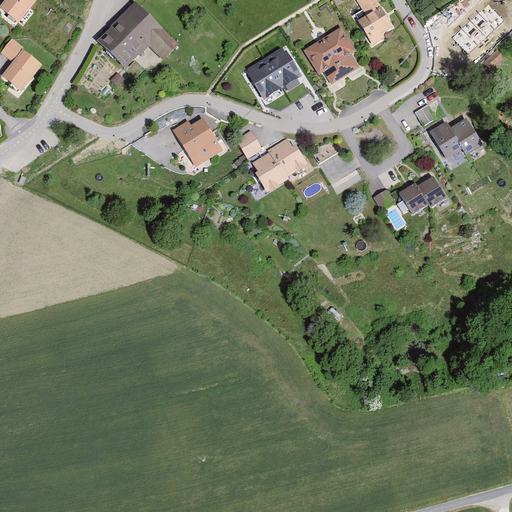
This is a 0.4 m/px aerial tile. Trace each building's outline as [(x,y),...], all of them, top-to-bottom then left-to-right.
[(33,0),(7,0),(0,9),(16,22),(33,0)] [(382,18),(370,0),(357,0),(357,1),(368,20),(358,26),(370,45),(379,40),(377,36),(386,31),(380,19),(382,18)] [(174,49),(134,10),(98,46),(122,69),(146,45),(162,61),(174,49)] [(353,53),(339,29),(301,52),(317,77),(321,74),(328,86),(358,68),(350,55),(353,53)] [(2,56),(13,64),(21,54),(23,52),(12,44),(2,56)] [(257,97),(295,73),(280,49),(242,73),(257,97)] [(37,67),(21,54),(13,64),(2,78),(18,90),(37,67)] [(425,109),(412,115),(420,129),(432,122),(425,109)] [(480,147),(462,120),(448,130),(461,150),(465,157),(480,147)] [(461,150),(448,130),(443,123),(427,133),(444,161),(461,150)] [(185,129),(174,136),(194,167),(217,152),(201,126),(188,134),(185,129)] [(255,145),(250,137),(236,145),(245,161),(259,153),(255,145)] [(268,150),(269,151),(286,178),(294,173),(296,176),(307,170),(293,147),(290,149),(285,140),(268,150)] [(326,141),(307,152),(316,166),(334,155),(326,141)] [(269,151),(249,163),(256,175),(251,177),(262,197),(277,188),(276,187),(286,178),(269,151)] [(431,180),(414,190),(424,209),(425,211),(443,201),(431,180)] [(414,190),(412,186),(396,195),(408,217),(424,209),(414,190)] [(394,204),(386,191),(372,199),(380,212),(394,204)]
